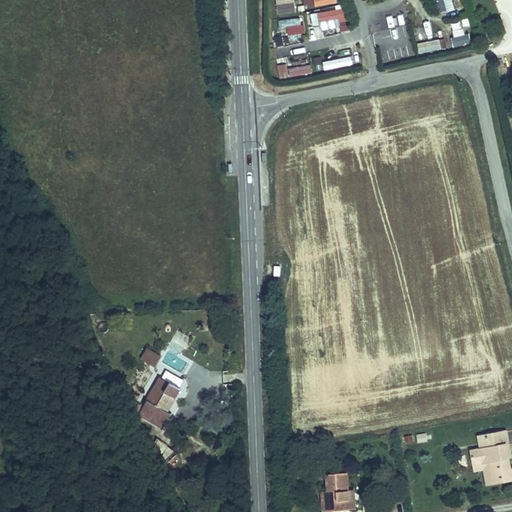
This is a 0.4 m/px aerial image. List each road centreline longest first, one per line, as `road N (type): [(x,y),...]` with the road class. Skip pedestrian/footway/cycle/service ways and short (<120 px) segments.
road 1 (secondary): [(242,107),(259,511)]
road 2 (residential): [(242,107),(469,67)]
road 3 (residential): [(469,67),(511,219)]
